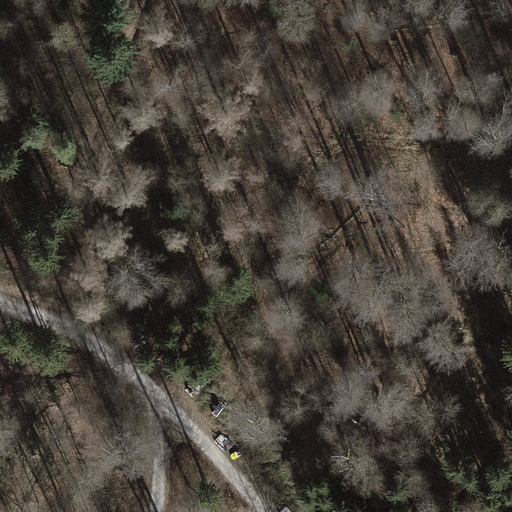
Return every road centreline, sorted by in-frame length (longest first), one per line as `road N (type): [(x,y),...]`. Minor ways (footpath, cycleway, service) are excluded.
road 1 (track): [(269,511),(222,451),(99,347),(33,309),(0,301)]
road 2 (track): [(157,511),(159,432),(150,390)]
